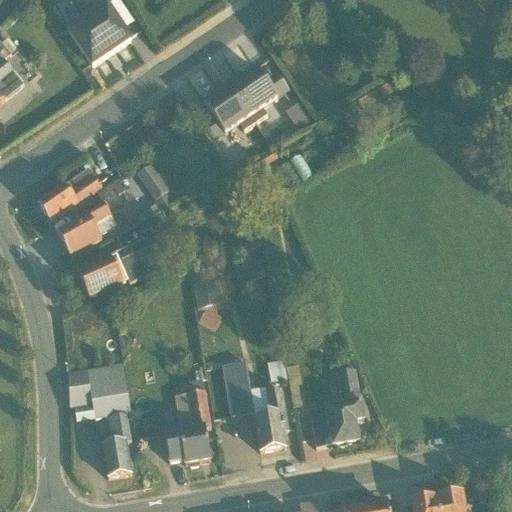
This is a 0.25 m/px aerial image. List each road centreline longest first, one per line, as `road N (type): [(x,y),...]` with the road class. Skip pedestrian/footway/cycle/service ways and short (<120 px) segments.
road 1 (residential): [(185,505),(511,448)]
road 2 (residential): [(273,0),(0,187)]
road 3 (residential): [(0,232),(29,285),(43,338),(55,511)]
